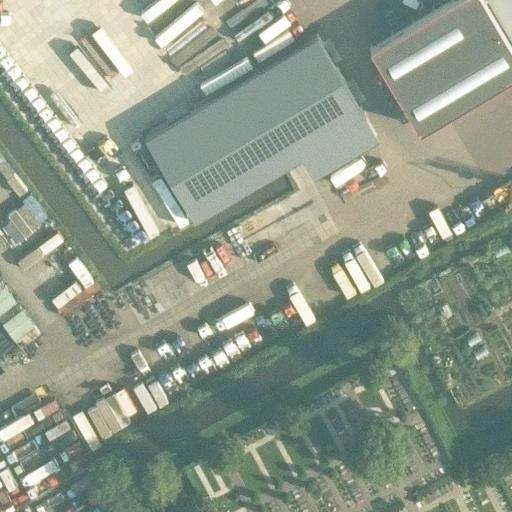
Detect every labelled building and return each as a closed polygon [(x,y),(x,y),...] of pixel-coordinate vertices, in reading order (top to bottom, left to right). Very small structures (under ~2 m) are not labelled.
[(511,0),(436,0),(368,41),(417,124),(511,68),(511,0)] [(316,30),(143,131),(192,214),(364,113),(316,30)] [(25,205),(10,211),(19,233),(34,227),(25,205)] [(0,312),(17,300),(3,279),(2,280),(0,277),(0,312)] [(22,305),(2,321),(22,346),(41,331),(22,305)]
